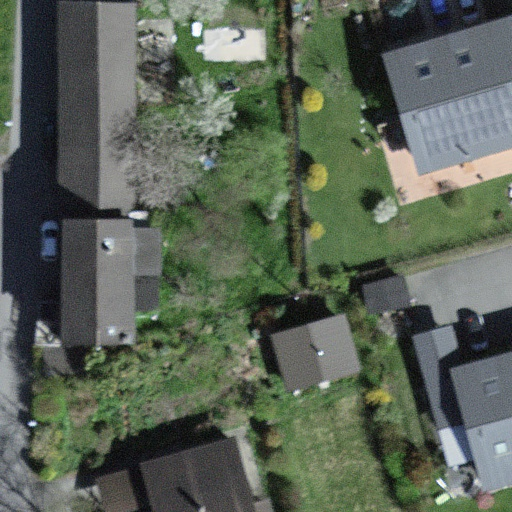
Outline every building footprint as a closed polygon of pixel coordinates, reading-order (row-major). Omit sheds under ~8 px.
[(69,4),(68,223),(142,224),(143,5),(69,4)] [(511,22),(498,26),(511,76),(511,22)] [(511,152),(511,76),(498,26),(394,55),(428,176),(511,152)] [(67,303),(44,303),(44,343),(141,344),(142,224),(68,223),(67,303)] [(353,315),(283,335),(298,392),(369,372),(353,315)] [(511,489),(511,359),(460,374),(494,495),(511,489)] [(241,441),(147,467),(158,511),(279,511),(276,501),(259,506),(241,441)] [(141,453),(94,465),(106,511),(153,500),(141,453)]
